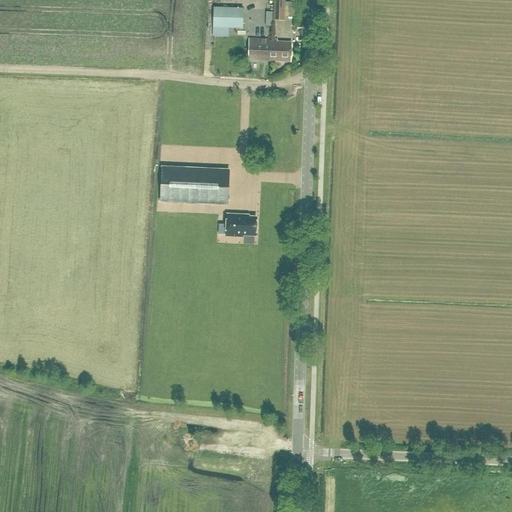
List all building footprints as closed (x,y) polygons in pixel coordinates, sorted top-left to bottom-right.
[(276,0),(274,0),(274,20),(284,21),(284,0),(276,0)] [(213,26),(242,27),(243,8),(213,7),(213,26)] [(290,61),(291,42),(277,42),(277,40),(249,39),(248,60),(290,61)] [(186,147),(172,147),(173,155),(187,155),(186,147)] [(229,170),(162,167),(160,201),(227,204),(229,170)] [(242,234),(255,235),(256,218),(248,218),(248,215),(227,214),(226,236),(242,237),(242,234)]
